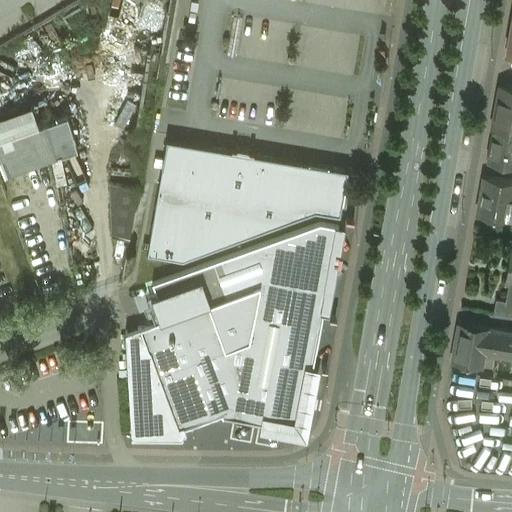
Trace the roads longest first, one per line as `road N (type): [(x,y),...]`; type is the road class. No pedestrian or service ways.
road 1 (secondary): [(436,0),(352,510)]
road 2 (residential): [(352,510),(0,476)]
road 3 (secondary): [(390,511),(442,199)]
road 4 (secondary): [(442,199),(477,0)]
road 5 (secondary): [(442,199),(443,142),(467,0)]
